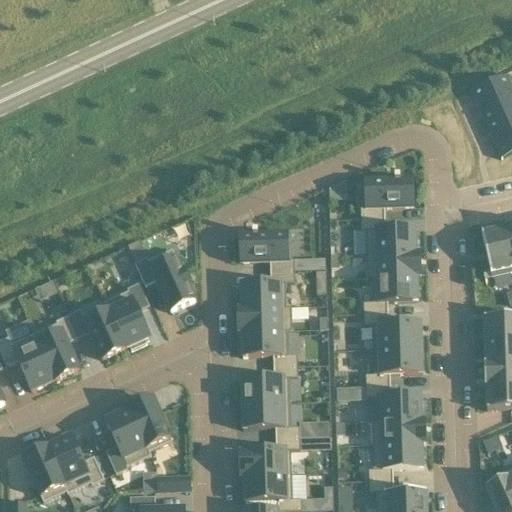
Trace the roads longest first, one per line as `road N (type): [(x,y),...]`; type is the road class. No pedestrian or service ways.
road 1 (residential): [(212,344),(208,239),(218,217),(409,131),(430,135),(444,151),(445,220)]
road 2 (residential): [(445,220),(456,511)]
road 3 (primary): [(0,104),(227,0)]
road 4 (residential): [(0,440),(212,344)]
road 5 (residential): [(216,511),(212,344)]
